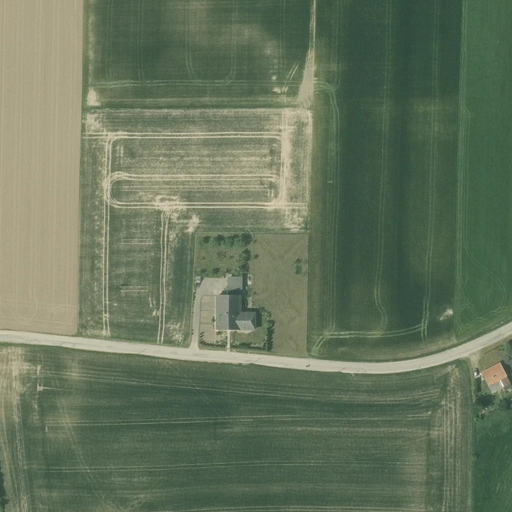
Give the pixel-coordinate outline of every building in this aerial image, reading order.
[(242,278),(230,278),(230,290),(237,290),(242,290),(242,278)] [(228,296),(218,296),(217,330),(240,330),(240,327),(240,314),(240,297),(237,297),(228,296)] [(255,314),(240,314),(240,327),(255,327),(255,314)] [(500,364),(482,373),(488,386),(500,380),(506,377),(507,377),(500,364)] [(506,377),(500,380),(504,388),(510,384),(506,377)]
